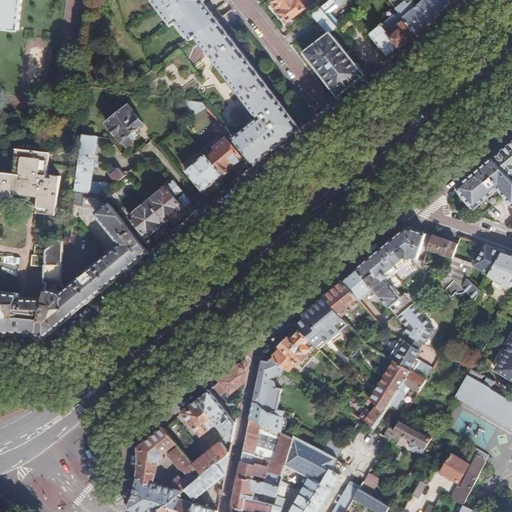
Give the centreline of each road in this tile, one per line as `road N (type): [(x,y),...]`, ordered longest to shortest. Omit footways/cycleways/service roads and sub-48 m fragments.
road 1 (primary): [(511,49),(94,391)]
road 2 (residential): [(332,118),(50,353),(0,348)]
road 3 (unclassified): [(419,203),(248,340)]
road 4 (unclassified): [(332,118),(475,0)]
road 5 (residential): [(223,511),(254,360),(248,340)]
road 6 (unclassified): [(248,340),(122,449)]
road 7 (unclassified): [(241,0),(332,118)]
road 8 (unclassified): [(511,127),(419,203)]
